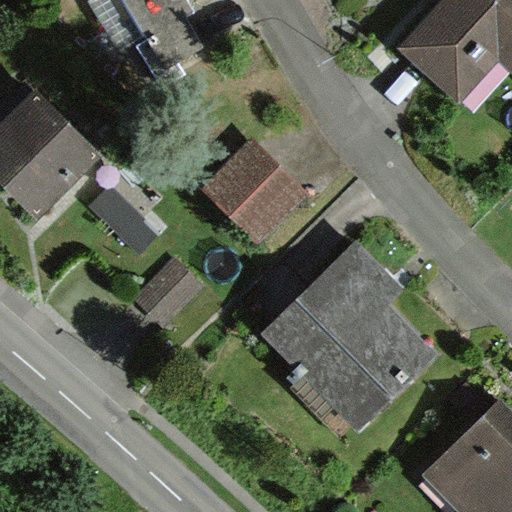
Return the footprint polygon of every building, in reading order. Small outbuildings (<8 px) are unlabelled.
[(186,0),(121,0),(148,44),(138,50),(165,94),(186,81),(179,70),(205,54),(186,23),(196,16),(186,0)] [(511,0),(457,0),(404,60),(457,106),(498,60),(511,71),(511,0)] [(101,166),(24,87),(0,110),(0,122),(6,128),(0,133),(0,192),(35,229),(101,166)] [(252,93),(208,97),(212,143),(256,139),(252,93)] [(306,198),(255,143),(203,191),(254,246),(306,198)] [(404,292),(354,244),(263,340),(362,435),(435,359),(385,312),(404,292)] [(210,295),(175,260),(136,299),(172,334),(210,295)] [(511,511),(511,409),(505,403),(423,482),(452,511),(511,511)]
